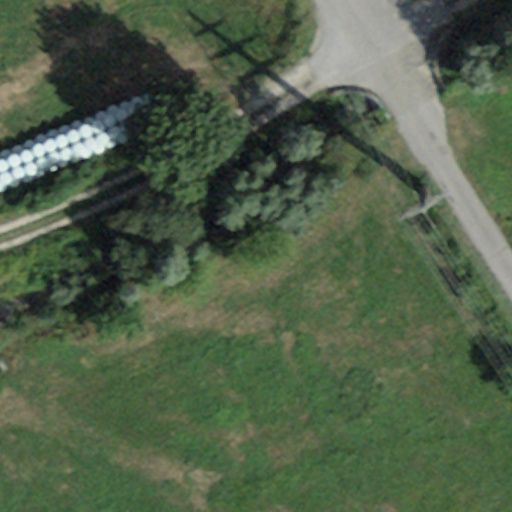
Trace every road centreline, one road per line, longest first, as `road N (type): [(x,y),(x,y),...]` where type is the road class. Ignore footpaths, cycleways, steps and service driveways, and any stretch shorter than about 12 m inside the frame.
road 1 (track): [(0,234),(240,124),(458,0)]
road 2 (unclassified): [(333,0),(511,271)]
